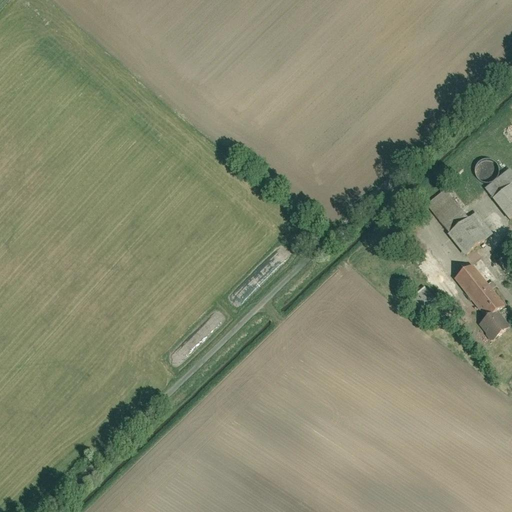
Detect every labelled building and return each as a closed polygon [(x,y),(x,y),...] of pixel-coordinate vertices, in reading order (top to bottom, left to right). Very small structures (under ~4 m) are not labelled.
[(511,191),(508,186),(491,200),(508,221),(511,217),(511,191)] [(444,190),(425,206),(428,210),(446,233),(452,229),(466,218),(444,190)] [(475,213),(455,227),(471,249),(491,235),(475,213)] [(445,303),(457,295),(422,246),(411,255),(445,303)] [(473,264),(458,275),(488,316),(496,311),(503,306),(473,264)] [(424,289),(409,298),(415,308),(430,298),(424,289)] [(496,312),(482,322),(494,339),(508,329),(496,312)]
